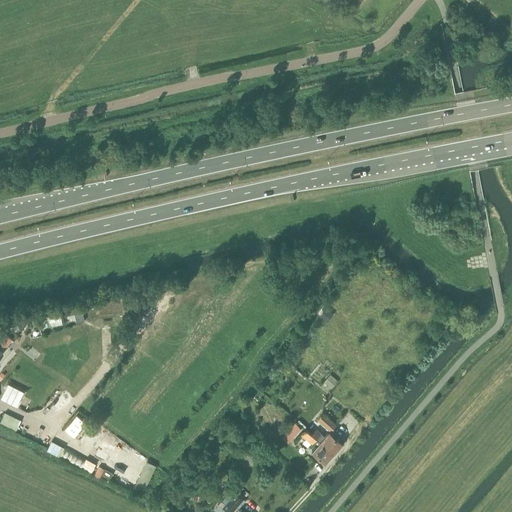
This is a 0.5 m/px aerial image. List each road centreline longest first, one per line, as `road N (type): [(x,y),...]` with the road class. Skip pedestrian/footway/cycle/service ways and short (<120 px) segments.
road 1 (primary): [(0,252),(511,140)]
road 2 (primary): [(511,104),(0,216)]
road 3 (unclassified): [(418,0),(386,39),(354,53),(0,133)]
